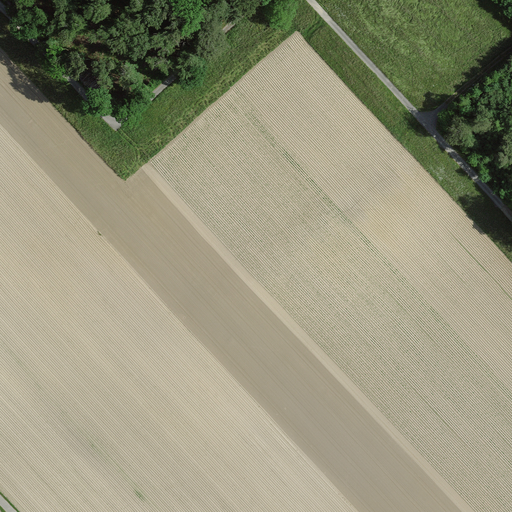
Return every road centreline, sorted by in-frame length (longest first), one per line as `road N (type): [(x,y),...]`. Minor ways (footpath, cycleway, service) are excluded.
road 1 (track): [(0,6),(116,126),(258,0)]
road 2 (track): [(311,0),(425,123)]
road 3 (track): [(425,123),(511,216)]
